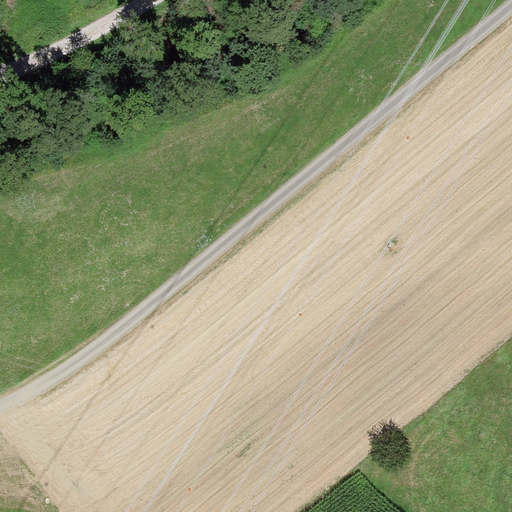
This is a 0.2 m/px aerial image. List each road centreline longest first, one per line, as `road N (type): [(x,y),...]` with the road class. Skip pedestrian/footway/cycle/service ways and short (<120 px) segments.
road 1 (track): [(511,2),(111,332),(0,407)]
road 2 (track): [(152,0),(0,78)]
